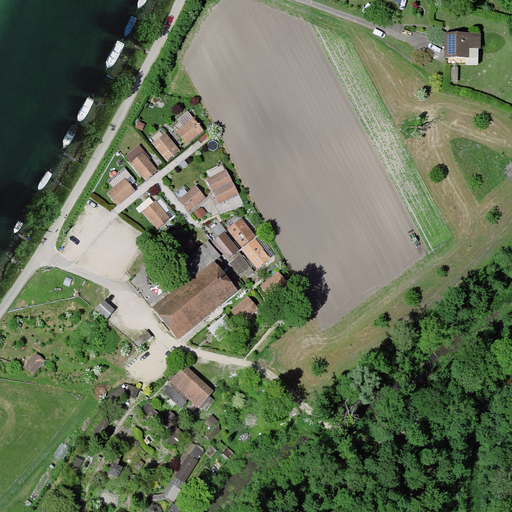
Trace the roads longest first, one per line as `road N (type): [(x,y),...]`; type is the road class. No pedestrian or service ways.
road 1 (track): [(511,355),(428,417),(377,441),(353,439),(248,363),(166,342)]
road 2 (unclassified): [(182,0),(42,251)]
road 3 (unclassified): [(166,342),(120,293),(42,251)]
